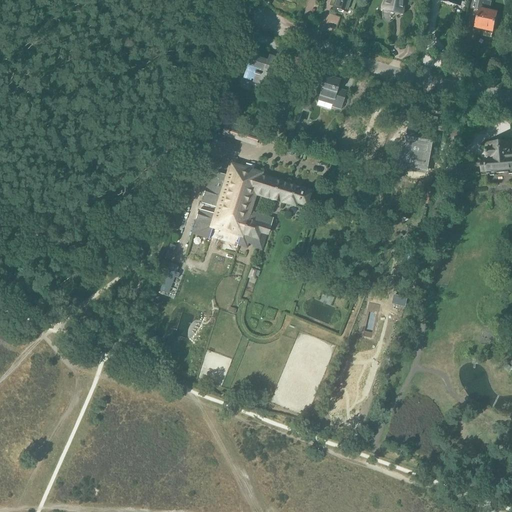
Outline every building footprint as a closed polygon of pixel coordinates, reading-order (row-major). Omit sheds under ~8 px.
[(330,0),(329,3),(334,4),(333,8),(345,12),(346,10),(350,12),(354,0),(330,0)] [(383,0),(381,7),(381,10),(402,15),(403,12),(403,4),(411,5),(411,0),(383,0)] [(490,2),(481,0),(478,0),(477,6),(476,9),(478,10),(474,29),(484,32),(484,29),(493,31),(496,14),(488,12),(490,2)] [(244,79),(252,82),(265,86),(267,78),(272,80),(279,60),(268,56),(266,61),(252,56),(248,66),(244,79)] [(288,77),(281,74),(278,82),(285,85),(288,77)] [(322,87),(317,100),(332,105),(331,107),(340,109),(346,92),(337,89),(340,81),(331,78),(330,80),(323,77),(320,86),(322,87)] [(358,137),(353,151),(359,153),(355,162),(366,165),(369,156),(377,158),(380,147),(373,145),(375,142),(373,141),(375,135),(365,132),(363,139),(358,137)] [(419,142),(417,141),(415,141),(415,139),(403,137),(401,151),(397,150),(396,153),(395,158),(395,159),(394,166),(410,169),(411,164),(412,163),(418,165),(425,166),(426,165),(426,163),(427,158),(428,152),(430,142),(420,140),(419,142)] [(460,163),(452,164),(453,174),(461,174),(460,168),(480,167),(480,175),(488,175),(488,177),(494,176),(494,174),(507,173),(507,175),(511,174),(511,142),(511,141),(485,143),(487,160),(484,161),(485,162),(460,164),(460,163)] [(260,176),(261,174),(230,165),(227,176),(211,171),(205,188),(202,197),(203,197),(198,211),(197,211),(195,220),(191,234),(208,240),(209,237),(246,249),(248,243),(252,244),(251,248),(261,251),(271,219),(249,212),(254,195),(304,210),(310,192),(260,176)] [(160,291),(168,294),(174,277),(178,278),(179,274),(175,273),(176,271),(178,267),(170,264),(160,291)] [(407,299),(394,296),(392,304),(405,307),(407,299)]
